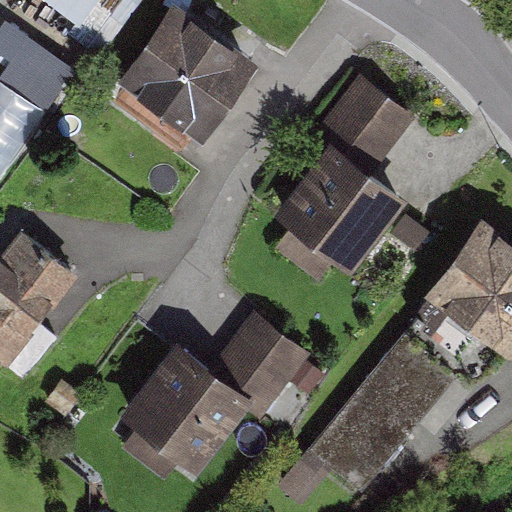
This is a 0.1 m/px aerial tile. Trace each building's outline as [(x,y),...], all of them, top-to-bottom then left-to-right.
[(48,0),(105,45),(141,0),(48,0)] [(257,63),(173,4),(114,88),(197,147),(257,63)] [(413,114),(362,76),(311,141),(318,146),(270,209),(294,227),(280,244),(323,277),(339,256),(352,267),(409,193),(373,165),(413,114)] [(0,183),(50,111),(0,77),(0,183)] [(511,351),(511,236),(480,214),(425,294),(511,353),(511,351)] [(73,273),(21,231),(0,256),(0,361),(25,381),(62,335),(39,316),(73,273)] [(208,359),(178,335),(118,408),(140,426),(126,443),(166,476),(183,454),(198,467),(247,408),(257,416),(308,354),(251,307),(208,359)] [(453,378),(401,336),(281,481),(304,499),(334,463),(363,487),(453,378)]
